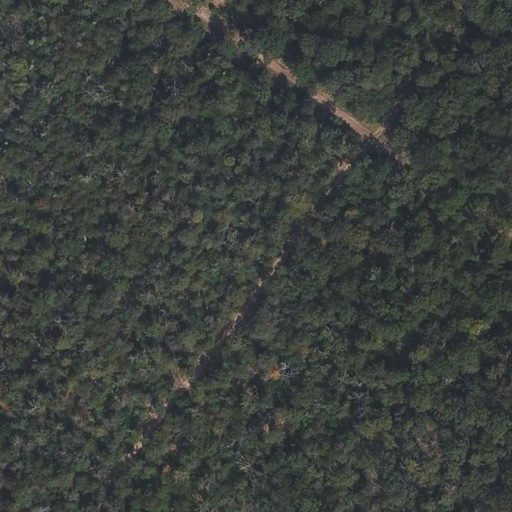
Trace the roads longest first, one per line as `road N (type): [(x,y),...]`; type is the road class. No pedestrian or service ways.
road 1 (track): [(468,0),(87,511)]
road 2 (unknown): [(176,0),(511,242)]
